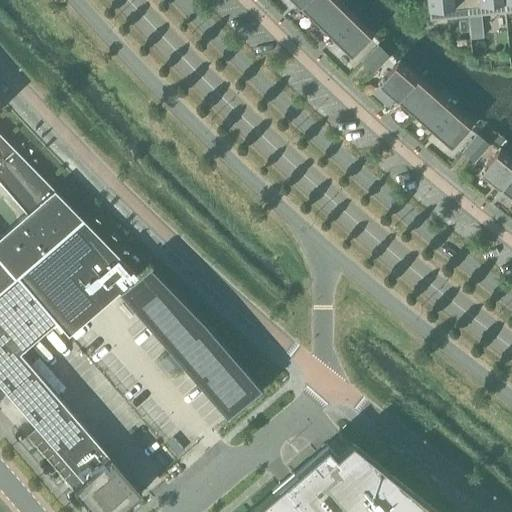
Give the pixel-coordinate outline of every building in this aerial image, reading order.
[(338,0),(337,0),(304,0),(298,6),(316,23),(338,0)] [(316,23),(333,40),(356,17),(338,0),(316,23)] [(427,0),(429,20),(468,16),(466,0),(427,0)] [(466,0),(468,16),(505,13),(503,0),(466,0)] [(511,0),(503,0),(505,13),(511,11),(511,0)] [(373,34),(356,17),(333,40),(351,57),(373,34)] [(375,59),(384,51),(378,45),(369,54),(375,59)] [(375,59),(381,65),(389,56),(384,51),(375,59)] [(361,62),(367,68),(375,59),(369,54),(361,62)] [(375,59),(367,68),(373,73),(381,65),(375,59)] [(396,100),(417,76),(399,60),(378,84),(396,100)] [(435,92),(417,76),(396,100),(414,116),(435,92)] [(454,108),(435,92),(414,116),(432,132),(454,108)] [(432,132),(451,149),(472,125),(454,108),(432,132)] [(0,182),(26,213),(0,236),(0,259),(15,277),(17,275),(82,219),(83,218),(0,133),(0,182)] [(475,148),(483,139),(477,134),(469,143),(475,148)] [(475,148),(481,154),(489,145),(483,139),(475,148)] [(461,152),(467,157),(475,148),(469,143),(461,152)] [(474,163),(481,154),(475,148),(467,157),(474,163)] [(511,157),(499,148),(479,173),(499,188),(511,171),(511,157)] [(511,171),(499,188),(511,198),(511,171)] [(70,337),(120,294),(229,419),(263,390),(204,322),(146,267),(137,275),(82,219),(17,275),(56,321),(70,337)] [(0,290),(15,277),(0,259),(0,290)] [(15,277),(0,290),(0,384),(37,427),(27,435),(93,511),(118,511),(141,493),(20,352),(56,321),(17,275),(15,277)] [(250,511),(438,511),(411,490),(394,476),(353,442),(336,455),(328,445),(319,453),(296,473),(250,511)]
